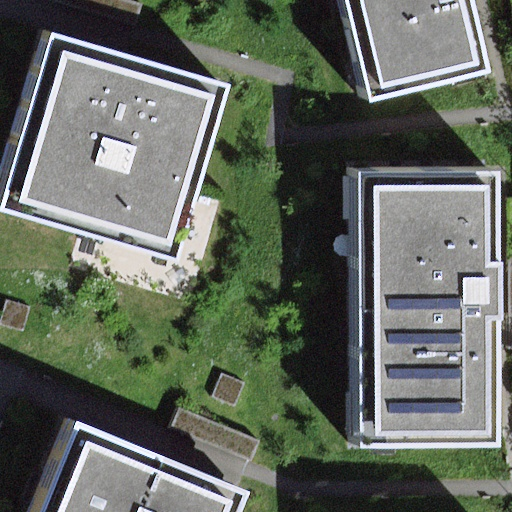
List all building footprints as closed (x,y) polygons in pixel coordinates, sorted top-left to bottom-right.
[(338,0),(363,97),(477,68),(459,0),(338,0)] [(0,174),(0,211),(164,261),(217,87),(43,35),(0,174)] [(346,175),(352,438),(489,435),(484,172),(346,175)] [(7,302),(1,323),(23,330),(29,308),(7,302)] [(220,376),(211,397),(234,408),(244,386),(220,376)] [(177,409),(169,430),(250,463),(258,442),(177,409)] [(28,511),(232,511),(240,493),(66,422),(28,511)]
